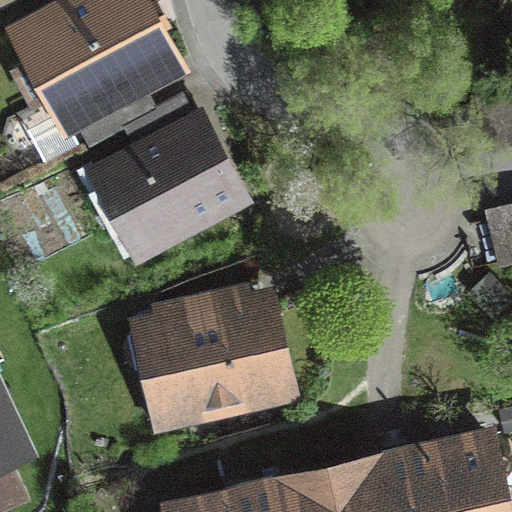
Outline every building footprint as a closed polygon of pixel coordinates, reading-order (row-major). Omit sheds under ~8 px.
[(68,119),(174,63),(140,0),(78,0),(21,30),(34,55),(14,65),(35,105),(55,94),(68,119)] [(487,139),(511,133),(511,85),(477,93),(487,139)] [(175,228),(238,195),(198,118),(100,170),(127,222),(162,203),(175,228)] [(511,257),(511,209),(490,214),(500,260),(511,257)] [(166,413),(282,387),(263,299),(146,326),(166,413)] [(0,465),(30,451),(0,386),(0,360),(4,359),(0,351),(0,465)] [(497,479),(487,433),(431,446),(436,469),(429,471),(438,511),(504,511),(503,503),(505,495),(497,479)] [(438,511),(429,471),(366,485),(372,511),(438,511)] [(303,499),(306,511),(372,511),(366,485),(303,499)] [(232,511),(228,492),(172,504),(174,511),(232,511)] [(246,511),(306,511),(303,499),(246,511)]
